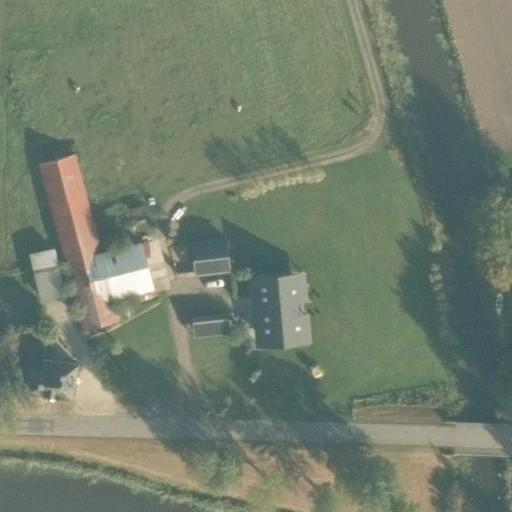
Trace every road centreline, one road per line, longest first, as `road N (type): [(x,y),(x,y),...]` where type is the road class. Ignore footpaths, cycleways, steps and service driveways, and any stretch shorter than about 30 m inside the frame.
road 1 (track): [(171,429),(182,384),(159,231),(164,213),(197,187),(366,141),(380,124),(381,106),(351,0)]
road 2 (tertiary): [(0,422),(511,441)]
